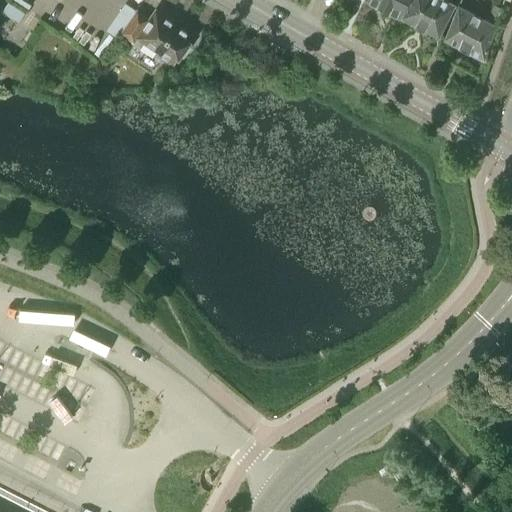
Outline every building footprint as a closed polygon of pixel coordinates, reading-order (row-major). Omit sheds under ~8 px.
[(368,0),(401,15),(409,0),(368,0)] [(439,34),(454,4),(446,0),(409,0),(401,15),(439,34)] [(494,3),(488,20),(458,5),(447,38),(484,57),(496,25),(502,8),(494,3)] [(156,12),(151,19),(138,10),(123,32),(135,41),(139,36),(161,51),(158,55),(170,63),(171,61),(174,63),(192,37),(156,12)] [(271,42),(268,47),(282,54),(285,49),(271,42)]
